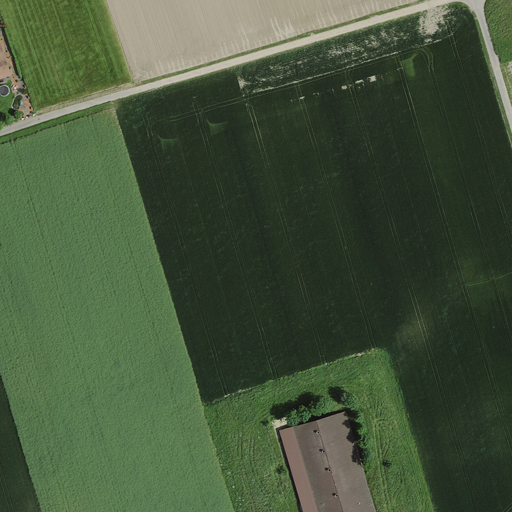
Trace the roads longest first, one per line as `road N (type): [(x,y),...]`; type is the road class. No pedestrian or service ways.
road 1 (track): [(461,0),(0,132)]
road 2 (track): [(471,0),(511,143)]
